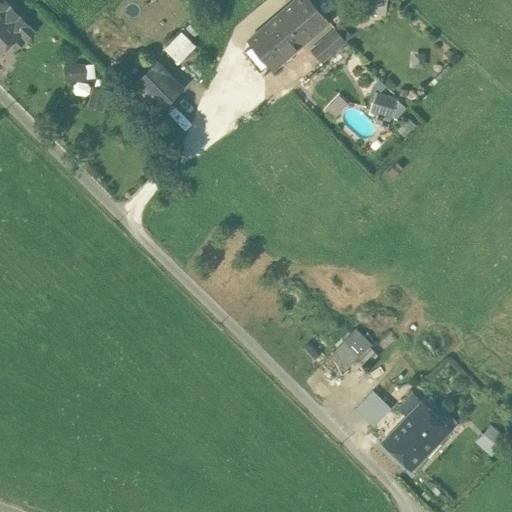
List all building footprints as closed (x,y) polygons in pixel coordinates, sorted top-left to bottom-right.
[(0,0),(0,54),(10,44),(24,31),(15,22),(20,16),(4,0),(0,0)] [(310,0),(293,0),(278,14),(303,43),(328,22),(310,0)] [(367,0),(366,14),(384,15),(384,0),(367,0)] [(278,14),(246,41),(271,70),(303,43),(278,14)] [(24,31),(10,44),(16,50),(35,31),(20,16),(15,22),(24,31)] [(335,29),(310,51),(320,62),(344,41),(335,29)] [(177,63),(194,46),(180,31),(163,48),(177,63)] [(160,108),(181,88),(156,63),(135,83),(136,84),(159,108),(160,108)] [(85,81),(84,65),(63,66),(64,82),(85,81)] [(126,95),(148,118),(159,108),(136,84),(126,95)] [(86,106),(101,111),(108,91),(92,86),(86,106)] [(392,119),(397,98),(373,92),(368,112),(392,119)] [(334,381),(369,346),(351,328),(317,363),(334,381)] [(374,424),(391,404),(371,387),(354,406),(374,424)] [(407,416),(421,401),(412,393),(398,408),(407,416)] [(457,421),(428,394),(421,401),(450,428),(457,421)] [(450,428),(421,401),(407,416),(382,442),(411,469),(450,428)] [(493,455),(508,438),(489,423),(475,440),(493,455)]
